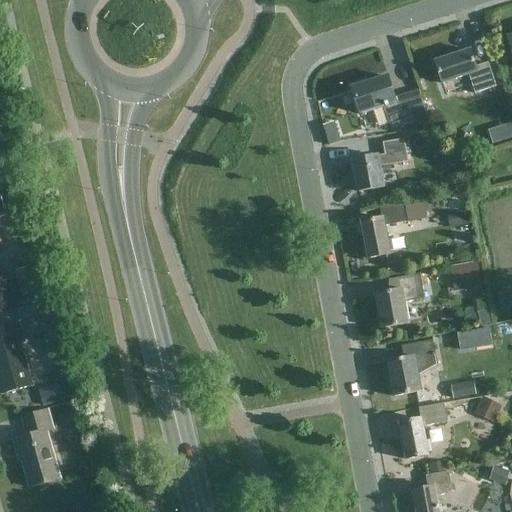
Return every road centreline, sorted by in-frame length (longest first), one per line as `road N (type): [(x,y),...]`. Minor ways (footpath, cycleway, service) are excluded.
road 1 (residential): [(372,511),(294,69),(312,49),(469,0)]
road 2 (secondary): [(104,78),(107,183),(190,511)]
road 3 (secondary): [(207,511),(136,223),(132,153),(151,87)]
